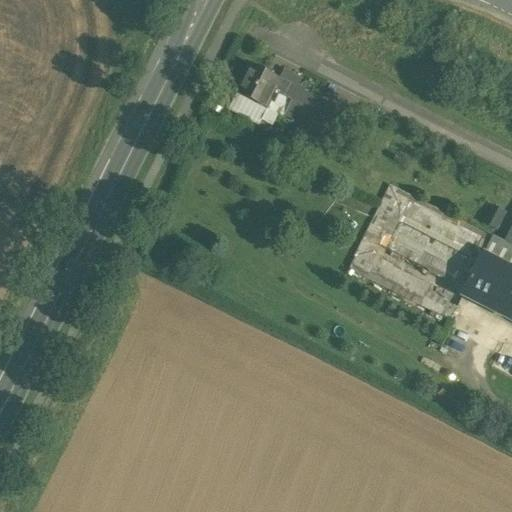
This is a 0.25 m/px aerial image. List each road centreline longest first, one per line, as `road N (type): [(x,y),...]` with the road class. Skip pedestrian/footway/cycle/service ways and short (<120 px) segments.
road 1 (primary): [(0,410),(190,37)]
road 2 (residential): [(511,168),(250,39)]
road 3 (track): [(23,251),(97,75),(104,43),(94,0)]
